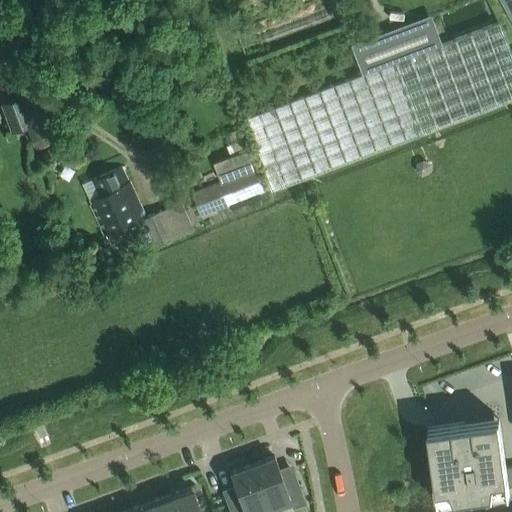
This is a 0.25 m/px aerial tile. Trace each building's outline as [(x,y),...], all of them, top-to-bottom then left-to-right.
[(511,50),(501,21),(443,43),(432,12),(352,43),(364,73),(245,118),(273,191),(511,100),(511,50)] [(20,96),(0,103),(0,105),(11,132),(25,126),(31,141),(43,137),(36,119),(31,121),(20,96)] [(154,247),(174,238),(196,228),(184,201),(146,217),(130,181),(129,182),(122,166),(94,179),(103,199),(92,204),(105,235),(130,225),(135,236),(148,231),(151,239),(150,240),(154,247)] [(261,166),(192,192),(201,215),(269,190),(261,166)] [(365,414),(354,415),(356,450),(368,449),(365,414)] [(463,423),(429,428),(437,487),(451,485),(456,496),(483,493),(484,495),(511,484),(511,465),(507,467),(500,418),(477,421),(463,423)] [(251,464),(268,509),(289,501),(292,508),(305,503),(294,471),(281,476),(274,456),(251,464)] [(229,511),(258,511),(268,509),(251,464),(229,472),(236,493),(224,497),(229,511)] [(170,494),(176,511),(200,511),(191,486),(170,494)] [(149,501),(152,511),(176,511),(170,494),(149,501)] [(128,509),(129,511),(152,511),(149,501),(128,509)]
